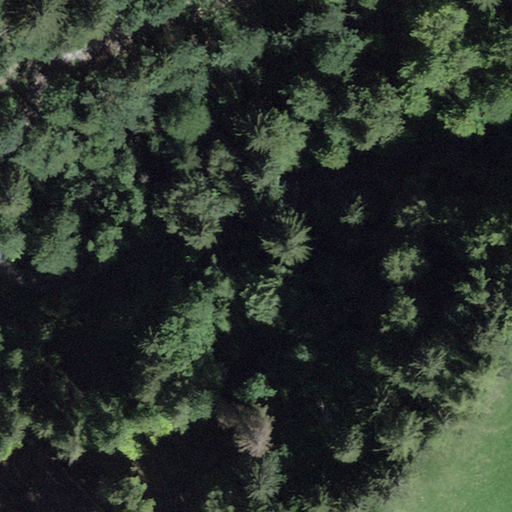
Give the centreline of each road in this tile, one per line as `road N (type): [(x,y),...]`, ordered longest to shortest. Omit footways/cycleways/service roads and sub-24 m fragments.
road 1 (track): [(0,269),(10,279),(29,279),(199,242),(511,120)]
road 2 (track): [(118,0),(60,65),(0,167)]
